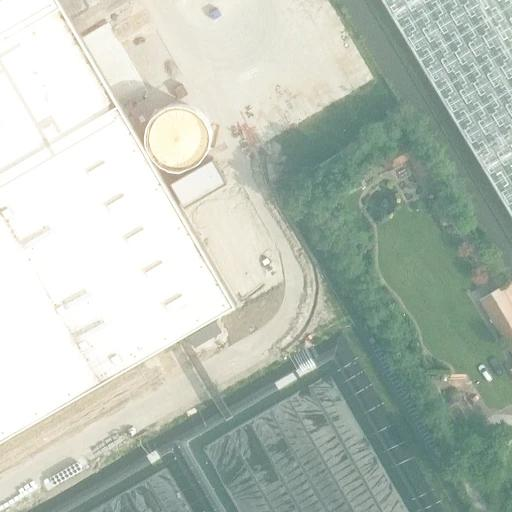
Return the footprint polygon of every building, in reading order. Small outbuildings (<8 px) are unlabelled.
[(0,0),(0,440),(236,304),(120,102),(53,140),(16,76),(50,57),(38,36),(71,17),(86,9),(87,8),(87,7),(87,6),(83,0),(0,0)] [(511,0),(380,0),(511,218),(511,0)] [(339,153),(319,165),(327,179),(348,166),(339,153)] [(390,154),(380,160),(387,172),(397,166),(390,154)] [(213,158),(170,182),(184,207),(227,183),(213,158)] [(358,174),(335,188),(342,200),(366,185),(358,174)] [(511,305),(511,304),(501,287),(481,299),(511,351),(511,368),(511,369),(511,371),(511,305)] [(194,347),(221,332),(215,321),(188,337),(194,347)]
